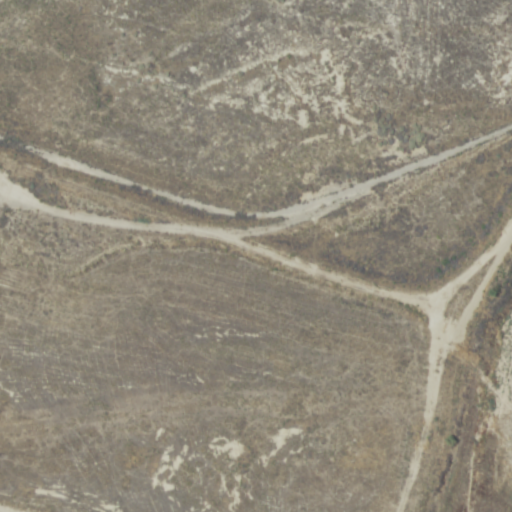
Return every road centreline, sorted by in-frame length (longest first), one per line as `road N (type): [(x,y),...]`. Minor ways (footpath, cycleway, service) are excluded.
road 1 (track): [(511,104),(409,162),(301,201),(215,202),(0,125)]
road 2 (track): [(227,224),(403,290),(447,273),(511,215)]
road 3 (track): [(0,181),(47,203),(227,224),(301,201)]
